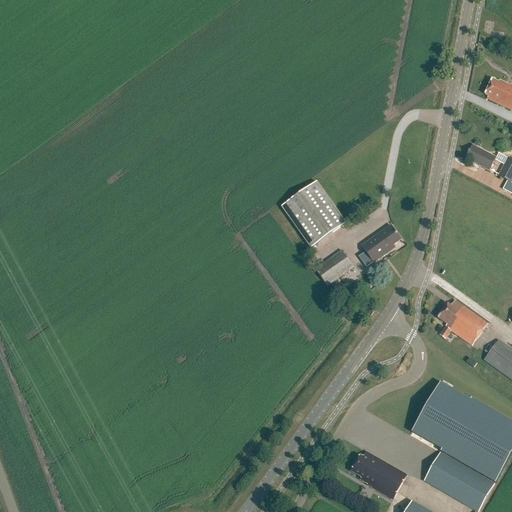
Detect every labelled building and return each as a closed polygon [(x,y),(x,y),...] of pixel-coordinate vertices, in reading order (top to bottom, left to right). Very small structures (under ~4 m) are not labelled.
[(492,80),(485,95),(489,97),(487,99),(511,110),(511,109),(511,85),(507,83),(506,84),(499,81),(499,83),(492,80)] [(474,163),(490,172),(497,158),(473,145),(466,158),(474,162),(474,163)] [(511,159),(508,157),(498,176),(511,184),(511,159)] [(281,208),(311,249),(347,224),(317,182),(281,208)] [(387,254),(386,252),(401,241),(391,226),(362,247),(374,264),(387,254)] [(327,287),(337,280),(354,269),(342,251),(316,270),(327,287)] [(348,290),(347,302),(355,303),(355,290),(348,290)] [(451,331),(472,347),(488,325),(455,301),(451,306),(447,303),(437,318),(447,325),(440,336),(445,339),(451,331)] [(511,381),(511,349),(499,340),(484,361),(511,381)] [(477,364),(469,359),(466,363),(474,368),(477,364)] [(497,482),(511,455),(511,422),(442,382),(412,433),(497,482)] [(369,487),(393,501),(406,476),(366,453),(363,458),(361,456),(352,472),(362,478),(361,480),(370,486),(369,487)] [(476,511),(479,511),(495,484),(441,453),(424,482),(476,511)] [(406,511),(430,511),(412,501),(406,511)]
